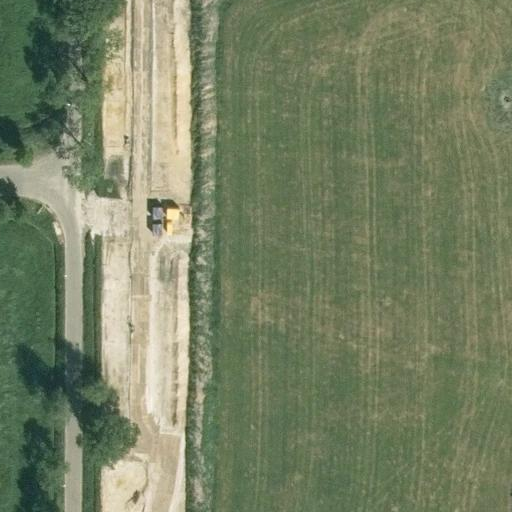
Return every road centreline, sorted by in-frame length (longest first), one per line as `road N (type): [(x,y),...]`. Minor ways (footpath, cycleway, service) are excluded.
road 1 (unclassified): [(67,511),(69,184)]
road 2 (unclassified): [(69,184),(71,0)]
